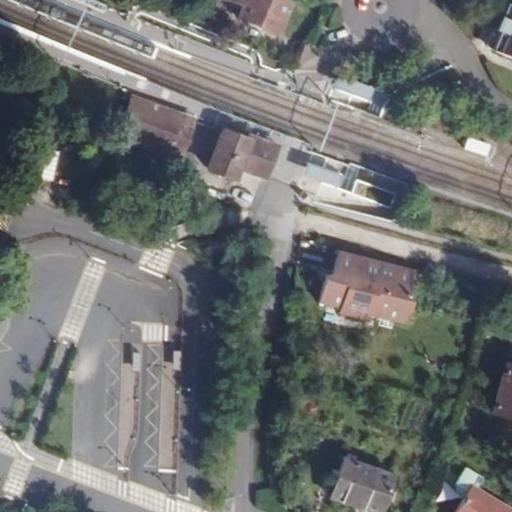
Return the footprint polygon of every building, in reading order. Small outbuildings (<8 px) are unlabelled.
[(112,5),(101,0),(53,0),(52,2),(104,24),(112,5)] [(277,34),(289,4),(280,0),(230,0),(242,5),(237,18),(277,34)] [(511,0),(510,0),(509,4),(505,2),(495,29),(498,31),(491,51),(511,59),(511,0)] [(179,158),(189,131),(155,118),(159,108),(133,98),(128,111),(119,136),(179,158)] [(155,118),(189,131),(193,120),(159,108),(155,118)] [(274,152),(276,146),(256,139),(254,143),(222,131),(209,169),(235,178),(239,167),(264,177),(274,152)] [(421,272),(337,251),(331,277),(329,283),(323,282),(317,303),(339,308),(347,310),(345,316),(375,323),(376,317),(413,326),(420,298),(415,297),(421,272)] [(338,314),(345,316),(347,310),(339,308),(338,314)] [(511,417),(511,366),(505,364),(492,412),(511,417)] [(380,511),(392,474),(343,458),(331,497),(379,511),(380,511)] [(511,511),(511,510),(470,485),(452,511),(511,511)]
